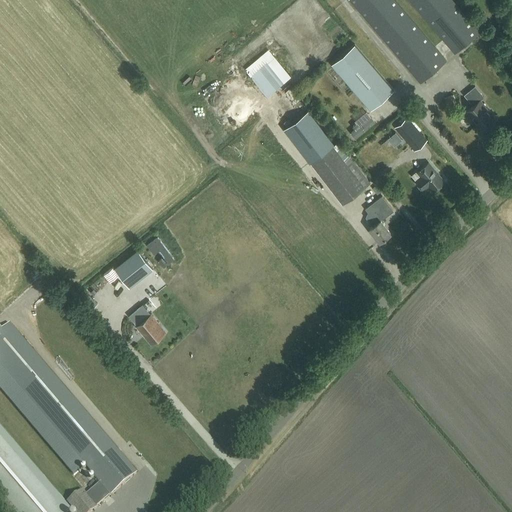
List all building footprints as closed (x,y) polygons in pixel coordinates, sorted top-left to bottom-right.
[(351,0),(420,82),(446,60),(395,0),(351,0)] [(410,0),(455,52),(479,31),(452,0),(410,0)] [(394,90),(354,44),(331,64),(371,110),(394,90)] [(269,93),(291,73),(270,49),(247,69),(269,93)] [(475,85),(464,94),(473,105),(467,110),(483,130),(497,119),(485,104),(488,101),(484,96),(482,93),(484,92),(478,85),(476,87),(475,85)] [(301,99),(295,104),(299,108),(304,104),(301,99)] [(310,161),(341,201),(364,184),(333,144),(334,143),(333,143),(307,109),(283,128),(309,162),(310,161)] [(382,126),(388,121),(384,116),(378,121),(382,126)] [(415,150),(427,140),(408,117),(395,127),(415,150)] [(416,181),(424,190),(429,185),(434,190),(445,181),(429,163),(418,172),(421,176),(416,181)] [(391,233),(381,219),(393,210),(383,196),(366,208),(371,214),(367,217),(373,225),(370,227),(380,241),(391,233)] [(114,267),(130,287),(153,269),(137,249),(114,267)] [(153,283),(138,295),(146,305),(161,293),(153,283)] [(89,296),(85,300),(93,308),(97,303),(89,296)] [(144,305),(130,317),(137,325),(140,323),(151,313),(144,305)] [(137,325),(145,335),(152,343),(166,331),(151,313),(140,323),(137,325)] [(0,364),(84,464),(100,482),(86,494),(96,506),(110,494),(110,495),(137,472),(10,322),(1,330),(0,329),(0,364)] [(75,511),(66,511),(0,435),(0,491),(17,511),(92,511),(98,508),(72,476),(56,489),(75,511)] [(106,500),(110,506),(116,502),(111,496),(106,500)]
